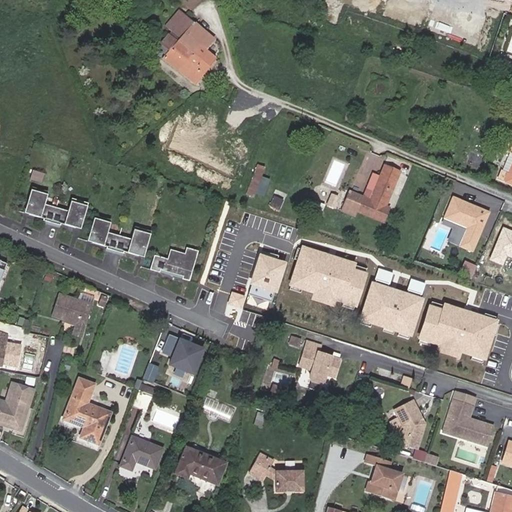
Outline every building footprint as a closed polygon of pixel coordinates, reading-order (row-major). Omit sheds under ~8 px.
[(199,0),(183,0),(181,2),(190,10),(199,0)] [(179,38),(193,22),(179,10),(166,27),(172,32),(179,38)] [(212,38),(193,22),(179,38),(177,41),(172,47),(188,59),(198,47),(202,50),(212,38)] [(177,41),(179,38),(172,32),(169,35),(177,41)] [(194,83),(203,72),(213,59),(202,50),(198,47),(188,59),(172,47),(177,41),(169,35),(162,44),(169,50),(165,54),(162,58),(194,83)] [(169,50),(162,44),(158,48),(165,54),(169,50)] [(404,52),(394,49),(391,57),(401,61),(404,52)] [(511,62),(498,58),(494,69),(511,74),(511,62)] [(207,76),(217,62),(213,59),(203,72),(207,76)] [(442,125),(445,119),(422,111),(419,116),(442,125)] [(511,146),(498,179),(511,185),(511,146)] [(246,175),(253,178),(258,165),(251,163),(246,175)] [(258,165),(253,178),(251,184),(256,186),(264,168),(258,165)] [(362,198),(350,193),(344,206),(382,223),(388,208),(384,207),(398,172),(384,166),(379,177),(372,174),(362,198)] [(48,193),(28,187),(23,205),(28,206),(27,212),(41,216),(41,217),(58,222),(59,221),(74,226),(75,220),(80,222),(86,204),(65,198),(63,208),(45,203),(48,193)] [(329,194),(327,199),(335,203),(338,197),(329,194)] [(489,212),(451,196),(441,220),(465,230),(458,247),(472,253),(489,212)] [(112,221),(92,216),(87,234),(92,235),(90,240),(105,245),(105,246),(122,251),(122,250),(138,254),(139,249),(144,251),(150,233),(129,227),(126,237),(109,231),(112,221)] [(224,228),(219,247),(236,251),(241,233),(224,228)] [(190,279),(199,249),(186,246),(185,251),(170,247),(167,257),(154,253),(150,268),(159,271),(160,268),(183,275),(182,277),(190,279)] [(0,257),(14,264),(16,258),(0,250),(0,257)] [(268,301),(282,263),(260,255),(246,293),(268,301)] [(0,276),(7,279),(14,264),(0,257),(0,276)] [(459,271),(472,276),(476,265),(463,260),(459,271)] [(389,278),(358,269),(353,285),(384,294),(386,288),(398,292),(397,298),(389,321),(438,336),(442,321),(414,312),(415,309),(417,302),(421,288),(401,282),(400,285),(388,282),(389,278)] [(79,340),(91,304),(59,294),(52,316),(75,324),(70,338),(79,340)] [(382,323),(436,340),(438,336),(389,321),(397,298),(390,296),(382,323)] [(24,339),(26,332),(19,329),(16,336),(24,339)] [(301,338),(292,335),(289,343),(298,346),(301,338)] [(203,350),(177,339),(166,366),(192,377),(203,350)] [(320,344),(306,340),(298,365),(311,370),(309,377),(310,380),(319,383),(322,382),(325,374),(334,377),(340,359),(325,354),(322,356),(319,355),(318,352),(320,344)] [(98,445),(111,412),(87,403),(94,384),(78,378),(63,419),(84,428),(80,438),(98,445)] [(34,390),(12,383),(8,397),(2,395),(0,400),(0,424),(7,427),(7,425),(11,426),(10,428),(21,431),(34,390)] [(137,390),(153,396),(156,389),(140,383),(137,390)] [(146,412),(153,396),(137,390),(131,406),(146,412)] [(425,413),(414,399),(398,412),(406,422),(399,439),(418,447),(430,420),(426,418),(424,416),(425,413)] [(462,405),(451,402),(442,434),(458,439),(460,433),(477,438),(481,425),(461,418),(460,420),(457,419),(462,405)] [(475,444),(477,438),(460,433),(458,439),(475,444)] [(153,469),(162,449),(132,437),(120,466),(130,470),(134,461),(153,469)] [(511,443),(507,442),(500,464),(511,467),(511,443)] [(216,485),(225,463),(185,447),(174,474),(187,479),(189,474),(216,485)] [(392,460),(370,452),(368,460),(377,463),(374,472),(377,474),(375,480),(370,478),(367,489),(394,498),(403,473),(390,468),(392,460)] [(264,467),(267,459),(260,455),(249,474),(264,483),(267,477),(275,482),(276,494),(285,493),(287,491),(292,490),(294,493),(304,492),(303,473),(277,474),(270,470),(264,467)] [(436,465),(439,457),(429,455),(427,462),(436,465)] [(274,463),(267,459),(264,467),(270,470),(274,463)] [(452,511),(462,473),(450,469),(439,511),(452,511)] [(510,511),(511,510),(511,497),(495,494),(490,511),(510,511)]
